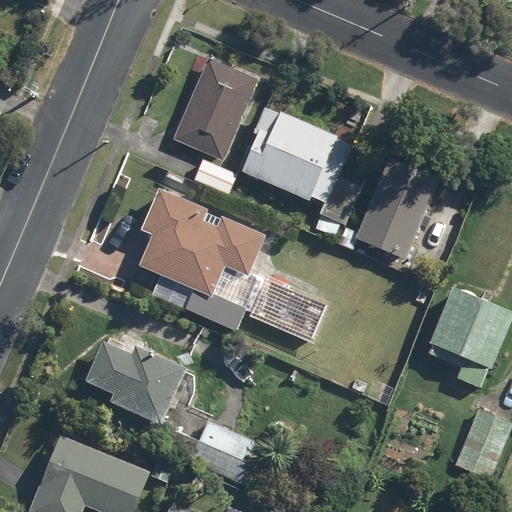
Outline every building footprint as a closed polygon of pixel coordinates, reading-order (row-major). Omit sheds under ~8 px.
[(263,78),(213,56),(211,60),(199,55),(184,87),(197,92),(176,138),(227,160),(263,78)] [(262,133),(247,168),(329,204),(357,143),(342,136),(343,133),(287,108),(285,111),(270,105),(258,131),(262,133)] [(403,137),(360,235),(410,257),(454,159),(403,137)] [(202,155),(192,179),(232,196),(242,172),(202,155)] [(158,232),(144,264),(217,296),(231,264),(253,274),(272,232),(228,213),(223,225),(208,218),(213,207),(164,185),(146,226),(158,232)] [(511,330),(511,306),(458,283),(433,339),(439,342),(435,350),(467,364),(462,376),(482,385),(492,365),(496,367),(511,330)] [(111,339),(108,338),(90,379),(119,391),(114,401),(166,424),(192,365),(124,335),(121,341),(112,337),(111,339)] [(511,435),(511,418),(482,406),(456,466),(492,482),(511,435)] [(270,447),(188,411),(171,450),(270,494),(279,473),(262,466),(270,447)] [(137,511),(155,471),(64,432),(31,511),(34,511),(85,511),(89,503),(111,511),(137,511)] [(203,511),(175,500),(170,511),(203,511)]
